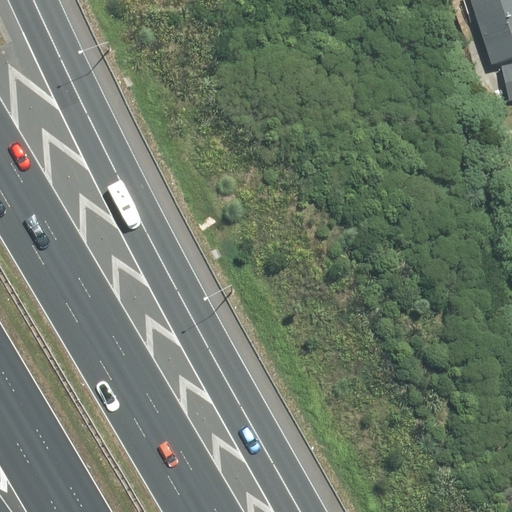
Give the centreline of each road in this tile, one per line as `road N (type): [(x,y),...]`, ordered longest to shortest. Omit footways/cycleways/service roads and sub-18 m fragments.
road 1 (motorway): [(25,0),(285,511)]
road 2 (motorway): [(0,189),(190,511)]
road 3 (motorway): [(85,511),(0,367)]
